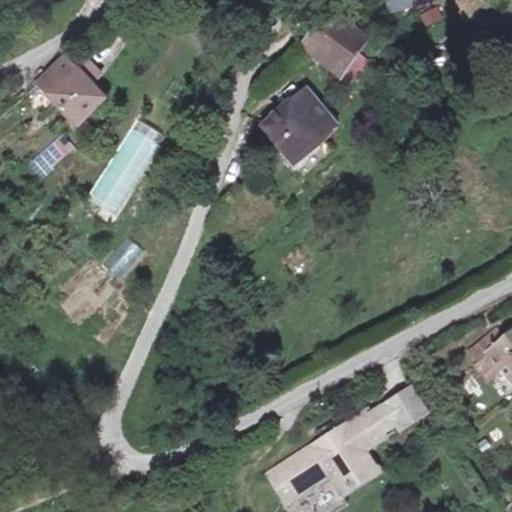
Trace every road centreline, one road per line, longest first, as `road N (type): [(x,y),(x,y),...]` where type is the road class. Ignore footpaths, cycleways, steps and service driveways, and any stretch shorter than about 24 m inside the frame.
road 1 (residential): [(511,285),(220,434),(158,461),(118,461),(113,413),(251,70),(297,0)]
road 2 (residential): [(125,0),(0,68)]
road 3 (track): [(118,461),(0,510)]
